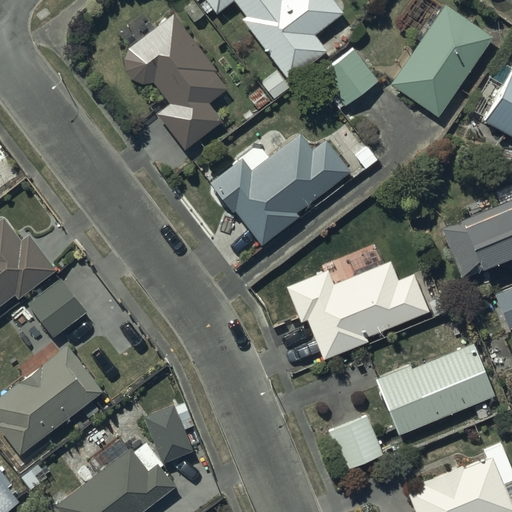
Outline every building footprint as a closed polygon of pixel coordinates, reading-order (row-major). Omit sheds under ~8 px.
[(245,15),(241,17),(287,77),(324,49),(313,35),(342,13),(331,0),(206,0),(216,13),(233,0),(245,15)] [(389,83),(436,116),(491,36),(444,4),(443,6),(437,2),(414,36),(419,40),(389,83)] [(169,103),(156,112),(184,149),(221,120),(208,103),(226,88),(213,71),(216,69),(173,13),(127,47),(126,48),(126,50),(125,51),(124,53),(123,54),(123,56),(123,57),(123,59),(122,61),(123,62),(123,64),(123,66),(123,67),(124,69),(125,70),(125,72),(126,73),(127,75),(128,76),(130,77),(131,78),(132,79),(134,80),(135,81),(137,81),(138,82),(140,82),(142,83),(143,83),(145,83),(147,83),(148,83),(150,82),(151,82),(153,81),(169,103)] [(378,79),(353,47),(320,73),(344,105),(378,79)] [(511,65),(483,121),(511,136),(511,65)] [(240,159),(209,180),(232,212),(234,210),(261,245),(298,216),(295,212),(349,171),(324,139),(311,149),(298,133),(267,157),(257,143),(239,157),(240,159)] [(511,196),(440,228),(461,277),(511,255),(511,196)] [(17,298),(54,268),(28,234),(20,241),(1,217),(0,217),(0,303),(13,293),(17,298)] [(327,269),(287,285),(300,321),(306,319),(321,359),(367,341),(365,337),(428,311),(413,273),(398,279),(391,262),(397,259),(391,244),(349,261),(354,275),(333,284),(327,269)] [(276,276),(260,282),(270,309),(286,303),(276,276)] [(60,278),(28,303),(52,336),(85,312),(60,278)] [(511,285),(493,293),(508,327),(511,325),(511,285)] [(410,363),(375,378),(397,434),(494,396),(472,342),(411,367),(410,363)] [(100,391),(68,344),(0,396),(0,419),(1,420),(0,420),(0,429),(18,453),(100,391)] [(172,404),(143,416),(162,462),(191,450),(182,429),(193,425),(183,401),(172,406),(172,404)] [(366,415),(327,431),(343,469),(382,454),(366,415)] [(160,467),(163,464),(146,441),(133,451),(130,447),(127,448),(119,436),(85,458),(95,473),(56,504),(61,511),(139,511),(174,485),(160,467)] [(414,511),(507,511),(511,510),(511,506),(511,505),(511,471),(501,443),(483,450),(486,458),(462,467),(461,465),(422,481),(422,483),(406,490),(414,511)] [(10,483),(0,470),(0,511),(2,511),(17,501),(5,486),(10,483)]
